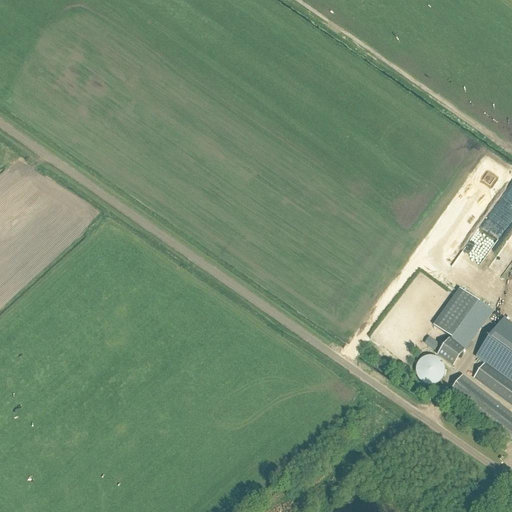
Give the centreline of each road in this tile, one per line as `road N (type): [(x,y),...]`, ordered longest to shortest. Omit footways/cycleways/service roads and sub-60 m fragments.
road 1 (unclassified): [(511,478),(0,125)]
road 2 (track): [(292,0),(511,148)]
